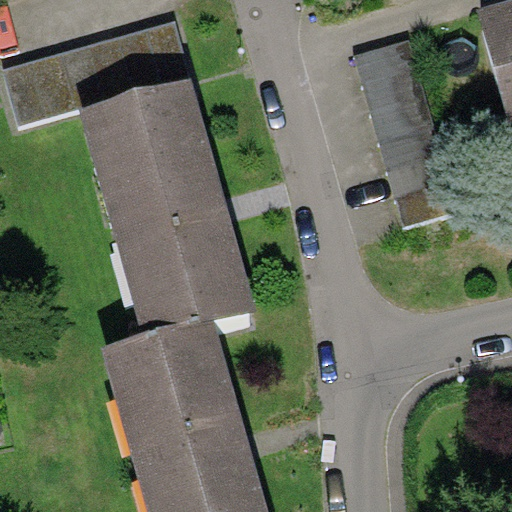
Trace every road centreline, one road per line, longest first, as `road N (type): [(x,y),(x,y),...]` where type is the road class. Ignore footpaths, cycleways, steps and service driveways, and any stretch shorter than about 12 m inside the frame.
road 1 (residential): [(360,356),(277,0)]
road 2 (residential): [(375,511),(360,356)]
road 3 (residential): [(360,356),(511,328)]
